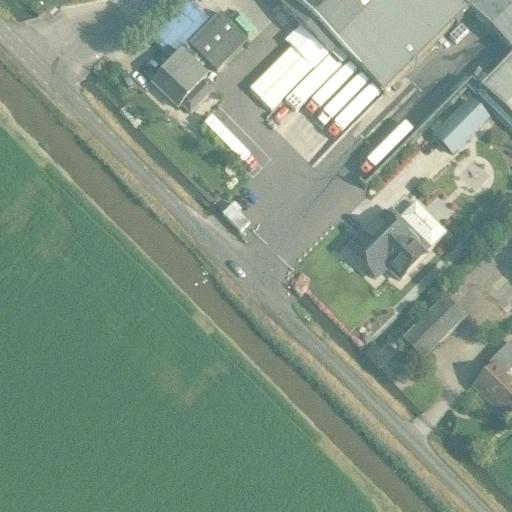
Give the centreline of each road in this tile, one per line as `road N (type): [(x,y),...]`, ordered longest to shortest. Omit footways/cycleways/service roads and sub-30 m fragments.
road 1 (unclassified): [(481,511),(0,24)]
road 2 (unknown): [(511,32),(250,278)]
